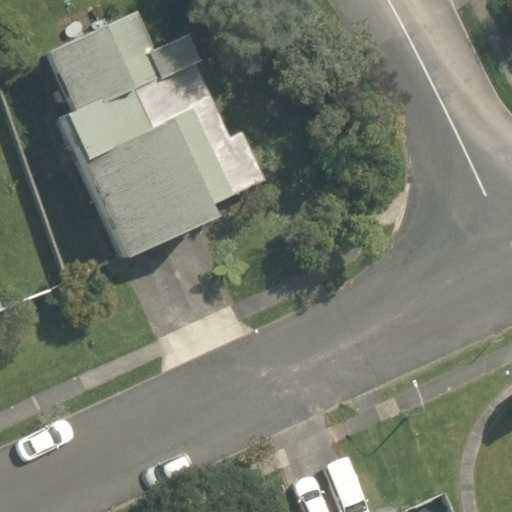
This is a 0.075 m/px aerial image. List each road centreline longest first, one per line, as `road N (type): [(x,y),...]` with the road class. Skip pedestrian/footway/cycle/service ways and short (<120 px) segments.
road 1 (residential): [(511,259),(0,499)]
road 2 (residential): [(511,239),(369,0)]
